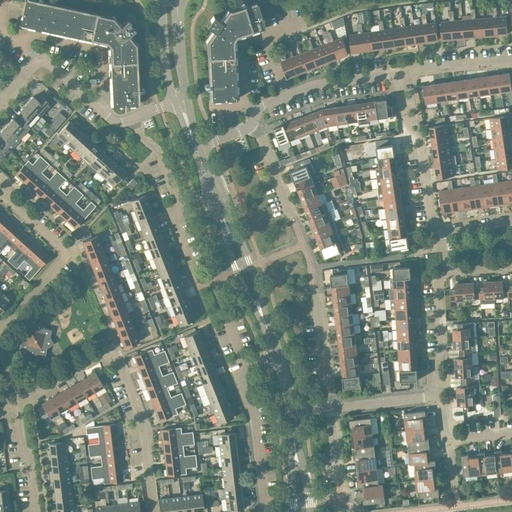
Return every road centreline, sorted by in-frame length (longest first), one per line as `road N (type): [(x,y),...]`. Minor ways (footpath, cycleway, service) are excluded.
road 1 (residential): [(152,511),(143,430),(114,353),(99,353),(17,401)]
road 2 (residential): [(0,178),(7,198),(63,252),(0,325)]
road 3 (residential): [(97,108),(103,61),(93,46),(24,33),(15,41),(37,61)]
road 4 (residential): [(131,119),(182,204),(174,221),(192,270)]
road 5 (residential): [(399,73),(429,221),(440,232)]
road 6 (residential): [(244,365),(235,368),(254,425),(260,511)]
road 7 (residential): [(444,272),(438,397)]
